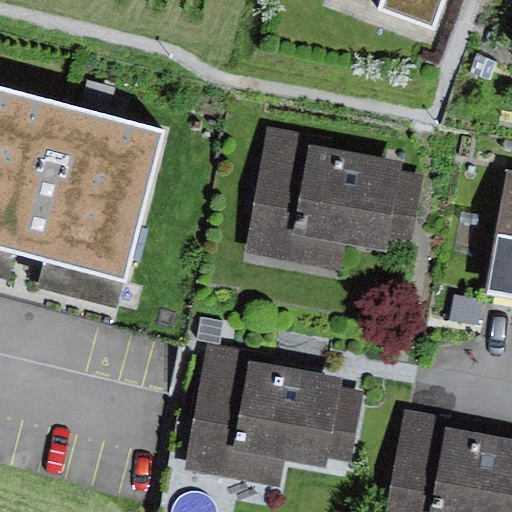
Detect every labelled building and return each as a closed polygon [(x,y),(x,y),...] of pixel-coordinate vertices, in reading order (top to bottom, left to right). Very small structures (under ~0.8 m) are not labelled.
[(387,0),(383,15),(439,33),(449,0),(387,0)] [(166,137),(0,94),(0,253),(28,261),(126,287),(166,137)] [(329,143),(269,132),(248,254),(343,270),(346,250),(386,257),(388,247),(414,251),(427,177),(404,173),(405,165),(327,152),(329,143)] [(511,173),(506,172),(485,291),(511,295),(511,173)] [(275,356),(206,345),(184,475),(281,491),(286,462),(326,469),(327,459),(352,463),(363,393),(342,390),(344,378),(274,366),(275,356)] [(499,425),(404,409),(386,511),(511,511),(511,440),(497,438),(499,425)]
